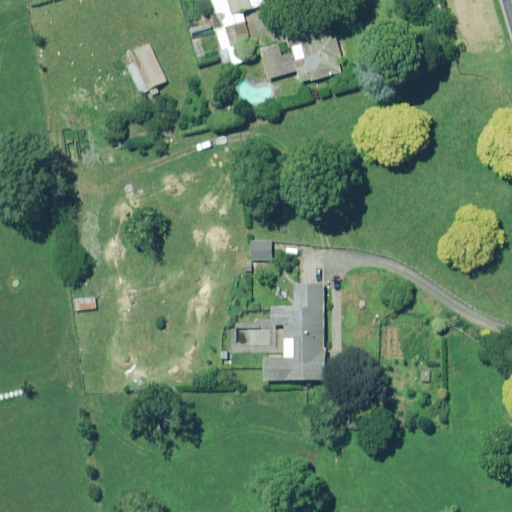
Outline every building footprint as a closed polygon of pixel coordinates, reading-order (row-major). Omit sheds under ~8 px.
[(231,68),(249,62),(243,45),(281,33),(275,14),(253,20),(251,11),(272,5),(270,0),(217,0),(221,13),(216,15),(227,50),(226,51),(231,68)] [(275,79),(303,72),(308,89),(351,78),(347,63),(349,62),(337,14),(303,22),(307,39),(267,50),(275,79)] [(174,82),(156,44),(129,56),(147,94),(174,82)] [(122,50),(112,55),(117,65),(127,61),(122,50)] [(112,71),(103,72),(103,84),(112,84),(112,71)] [(279,241),(257,240),(256,261),(279,261),(279,241)] [(334,380),(333,285),(301,285),(301,307),(279,307),(279,326),(291,325),(291,358),(272,358),(272,381),(334,380)] [(103,309),(102,298),(80,300),(82,311),(103,309)] [(453,322),(439,323),(440,335),(454,335),(453,322)] [(132,367),(115,367),(115,390),(133,390),(132,367)] [(437,370),(427,370),(427,384),(438,384),(437,370)]
